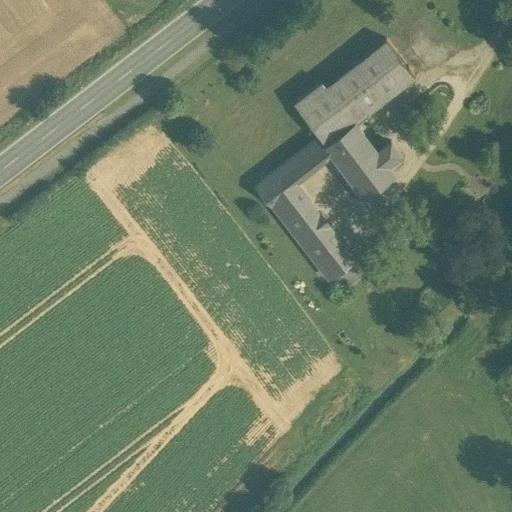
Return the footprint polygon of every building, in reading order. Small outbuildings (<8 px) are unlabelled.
[(387,36),(341,72),(369,108),(415,73),(387,36)] [(340,71),(326,83),(322,78),(295,99),(321,133),(327,141),(328,140),(354,120),(355,121),(370,110),(369,108),(341,72),(340,71)] [(355,121),(354,120),(328,140),(335,149),(367,191),(393,170),(355,121)] [(321,133),(310,141),(323,158),(335,149),(328,140),(327,141),(321,133)] [(310,141),(282,162),(296,179),(323,158),(310,141)] [(296,179),(282,162),(257,182),(271,199),(296,179)] [(296,179),(271,199),(271,200),(272,202),(273,201),(285,216),(310,197),(296,179)] [(354,254),(310,197),(285,216),(330,273),(354,254)]
